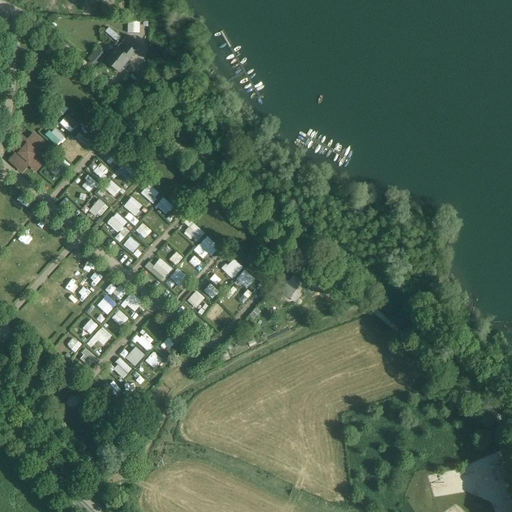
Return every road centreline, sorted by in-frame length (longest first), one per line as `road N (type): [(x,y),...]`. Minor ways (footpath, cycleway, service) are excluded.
road 1 (track): [(17,12),(511,430)]
road 2 (tertiary): [(0,414),(88,511)]
